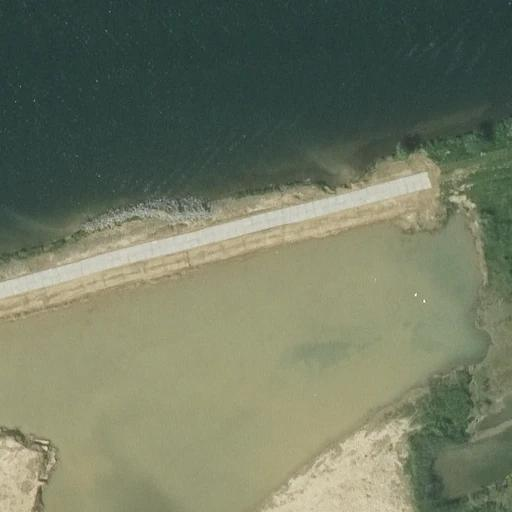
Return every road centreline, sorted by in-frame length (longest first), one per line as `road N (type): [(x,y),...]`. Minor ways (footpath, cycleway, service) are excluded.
road 1 (track): [(141,297),(434,179),(511,156)]
road 2 (track): [(1,511),(31,433),(75,362),(141,297)]
